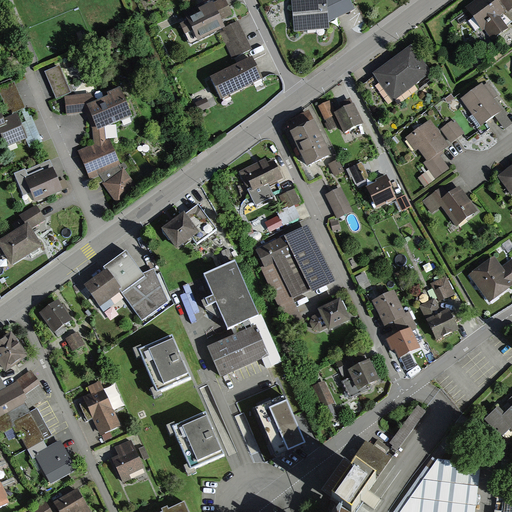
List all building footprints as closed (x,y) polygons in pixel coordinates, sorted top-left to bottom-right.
[(191,44),(218,31),(225,27),(222,21),(233,15),(225,0),(214,0),(199,8),(201,11),(185,19),(187,22),(181,25),(191,44)] [(330,29),(329,22),(354,11),(348,0),(290,0),(293,32),(330,29)] [(483,33),(485,31),(492,40),(508,30),(499,17),(505,13),(495,0),(475,0),(465,7),(483,33)] [(511,0),(498,0),(507,13),(511,9),(511,0)] [(238,21),(225,27),(218,31),(236,66),(250,58),(256,55),(238,21)] [(411,48),(373,74),(392,102),(430,75),(411,48)] [(236,66),(211,78),(222,100),(262,79),(250,58),(236,66)] [(60,63),(45,70),(56,96),(71,90),(60,63)] [(14,83),(0,89),(0,92),(9,114),(24,107),(14,83)] [(511,123),(483,83),(460,100),(481,128),(495,118),(504,130),(511,123)] [(92,95),(65,98),(68,115),(88,113),(96,148),(80,154),(93,182),(101,178),(118,205),(140,189),(121,163),(110,138),(107,140),(106,128),(132,117),(120,89),(94,101),(92,95)] [(206,98),(195,103),(199,112),(209,107),(206,98)] [(0,134),(1,135),(6,148),(28,138),(17,112),(5,117),(0,105),(0,134)] [(352,105),(334,114),(344,133),(362,124),(352,105)] [(431,120),(406,138),(416,153),(419,150),(427,161),(428,163),(443,152),(450,147),(431,120)] [(454,120),(441,130),(451,143),(464,134),(454,120)] [(314,123),(291,133),(307,168),(330,158),(314,123)] [(427,161),(424,163),(436,180),(450,170),(440,157),(444,154),(443,152),(428,163),(427,161)] [(272,157),(243,171),(254,194),(283,179),(272,157)] [(50,160),(15,175),(24,196),(31,193),(35,202),(63,190),(50,160)] [(351,167),(358,182),(371,177),(364,161),(351,167)] [(511,167),(499,177),(511,195),(511,167)] [(426,173),(418,179),(425,187),(432,181),(426,173)] [(387,175),(368,184),(376,201),(395,192),(387,175)] [(460,186),(449,194),(443,186),(421,202),(431,216),(443,208),(457,227),(478,212),(460,186)] [(341,188),(326,194),(335,217),(351,210),(341,188)] [(300,205),(298,190),(280,192),(282,208),(300,205)] [(408,201),(398,206),(404,217),(413,213),(408,201)] [(270,231),(302,217),(297,204),(278,212),(279,216),(266,221),(270,231)] [(184,213),(162,230),(177,249),(191,238),(196,245),(217,230),(198,205),(186,215),(184,213)] [(29,225),(31,229),(45,221),(37,206),(18,216),(25,227),(29,225)] [(332,218),(327,219),(330,234),(335,233),(334,230),(337,229),(336,220),(333,221),(332,218)] [(294,330),(305,324),(294,300),(333,280),(307,222),(256,245),(294,330)] [(25,227),(0,241),(0,247),(11,266),(42,248),(31,229),(29,225),(25,227)] [(140,323),(168,303),(155,269),(142,274),(126,252),(104,268),(106,270),(84,285),(100,308),(120,294),(140,323)] [(496,257),(470,276),(490,304),(511,288),(511,257),(501,265),(496,257)] [(235,259),(203,272),(225,326),(258,312),(235,259)] [(447,276),(433,282),(440,301),(454,295),(447,276)] [(395,288),(375,298),(387,322),(407,312),(395,288)] [(434,297),(419,304),(435,341),(464,329),(455,308),(441,314),(434,297)] [(351,322),(341,300),(317,311),(319,314),(311,317),(310,323),(310,327),(313,331),(319,333),(327,329),(328,332),(351,322)] [(58,302),(40,313),(53,334),(71,322),(58,302)] [(263,319),(206,343),(219,375),(277,350),(263,319)] [(412,329),(389,337),(396,356),(419,347),(412,329)] [(78,333),(66,340),(73,352),(85,345),(78,333)] [(12,334),(0,342),(0,365),(6,373),(28,357),(12,334)] [(172,334),(139,347),(157,391),(190,377),(172,334)] [(403,357),(409,368),(417,364),(412,353),(403,357)] [(371,363),(349,373),(358,393),(380,383),(371,363)] [(48,395),(31,373),(6,388),(0,377),(0,417),(8,413),(50,486),(77,470),(61,440),(48,447),(44,441),(51,436),(37,409),(31,413),(29,409),(48,395)] [(102,385),(82,393),(99,433),(119,425),(102,385)] [(327,385),(314,391),(323,412),(336,406),(327,385)] [(498,408),(485,421),(501,438),(510,430),(511,431),(511,397),(507,402),(511,408),(504,415),(498,408)] [(285,399),(257,410),(277,459),(305,447),(285,399)] [(427,413),(418,406),(391,444),(400,451),(427,413)] [(204,410),(171,424),(189,470),(223,456),(204,410)] [(119,456),(111,460),(123,485),(132,480),(130,476),(145,469),(131,440),(115,448),(119,456)] [(474,511),(479,465),(439,459),(399,511),(474,511)] [(359,511),(380,481),(357,466),(333,502),(348,511),(359,511)] [(0,482),(0,508),(11,504),(0,482)] [(90,511),(77,490),(54,504),(58,511),(90,511)] [(189,511),(184,502),(169,509),(168,506),(162,509),(163,511),(189,511)]
